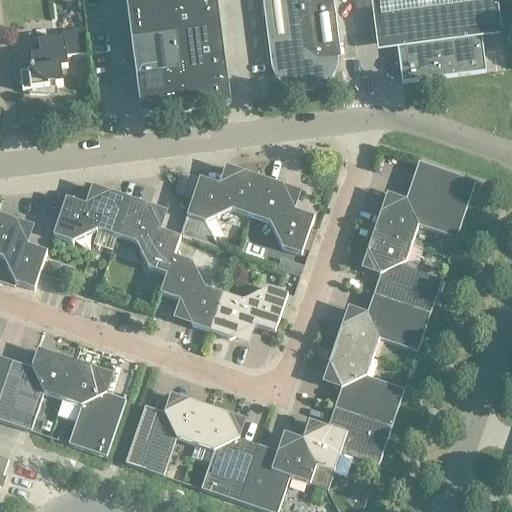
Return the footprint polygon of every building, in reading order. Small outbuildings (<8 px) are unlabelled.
[(219,32),(214,0),(182,0),(171,1),(176,38),(219,32)] [(262,0),(271,63),(271,66),(272,68),(273,71),(274,73),(275,75),(276,77),(278,80),(280,82),(282,83),(285,86),(289,89),(292,90),(295,91),(300,92),(304,92),(306,92),(308,92),(311,91),(314,91),(318,89),(319,89),(322,87),(325,85),(328,82),(330,80),(333,77),(334,75),(336,71),(337,68),(338,64),(338,60),(341,60),(339,41),(333,0),(262,0)] [(494,0),(372,0),(379,50),(499,35),(494,0)] [(176,38),(171,1),(127,7),(131,43),(176,38)] [(60,70),(67,69),(66,59),(85,56),(82,32),(61,35),(62,41),(38,44),(39,56),(30,57),(32,70),(29,71),(29,73),(19,74),(21,93),(28,92),(28,95),(47,96),(47,90),(48,90),(48,88),(54,87),(54,89),(62,88),(60,70)] [(224,71),(219,32),(176,38),(181,76),(224,71)] [(181,76),(176,38),(131,43),(136,82),(181,76)] [(396,49),(401,84),(485,74),(480,38),(396,49)] [(229,107),(224,71),(181,76),(185,112),(229,107)] [(185,112),(181,76),(136,82),(141,118),(185,112)] [(475,184),(418,165),(405,203),(417,228),(455,241),(475,184)] [(244,175),(218,188),(231,213),(250,219),(263,182),(244,175)] [(186,219),(188,220),(181,239),(218,252),(206,225),(231,213),(218,188),(199,181),(186,219)] [(282,188),(263,182),(250,219),(269,226),(294,213),(282,188)] [(110,195),(85,207),(97,233),(116,239),(129,201),(110,195)] [(72,245),(97,233),(85,207),(65,201),(52,239),(72,245)] [(148,208),(129,201),(116,239),(135,246),(160,233),(148,208)] [(417,228),(405,203),(380,215),(373,234),(411,247),(417,228)] [(314,220),(294,213),(269,226),(281,251),(301,258),(314,220)] [(15,223),(0,217),(0,259),(2,261),(27,248),(15,223)] [(180,240),(160,233),(135,246),(147,271),(166,277),(166,278),(173,259),(180,240)] [(411,247),(373,234),(367,253),(379,279),(405,266),(411,247)] [(47,255),(27,248),(2,261),(14,286),(34,293),(47,255)] [(166,278),(166,277),(159,296),(179,303),(204,291),(192,265),(173,259),(166,278)] [(47,262),(43,275),(55,279),(60,267),(47,262)] [(442,279),(405,266),(379,279),(373,298),(429,317),(442,279)] [(61,267),(57,280),(73,285),(77,273),(61,267)] [(223,297),(204,291),(179,303),(191,328),(210,335),(223,297)] [(267,291),(242,304),(255,329),(274,336),(287,298),(267,291)] [(242,304),(223,297),(210,335),(229,341),(255,329),(242,304)] [(429,317),(373,298),(366,316),(379,342),(416,355),(429,317)] [(379,342),(366,316),(341,329),(334,348),(372,361),(379,342)] [(372,361),(334,348),(328,367),(340,392),(366,380),(372,361)] [(56,358),(31,371),(43,396),(62,403),(75,365),(56,358)] [(0,398),(12,364),(0,360),(0,398)] [(31,371),(12,364),(0,398),(0,423),(30,434),(43,396),(31,371)] [(94,371),(75,365),(62,403),(81,409),(106,397),(94,371)] [(404,393),(366,380),(340,392),(334,411),(391,430),(404,393)] [(125,403),(106,397),(81,409),(68,447),(106,460),(125,403)] [(188,404),(163,416),(175,441),(194,448),(207,410),(188,404)] [(163,416),(144,410),(125,466),(163,479),(175,441),(163,416)] [(226,417),(207,410),(194,448),(213,454),(239,442),(226,417)] [(391,430),(334,411),(327,430),(340,455),(377,468),(378,468),(391,430)] [(340,455),(327,430),(302,442),(315,470),(333,476),(340,455)] [(258,448),(239,442),(213,454),(200,492),(238,505),(258,448)] [(315,470),(302,442),(277,455),(289,480),(309,487),(315,470)] [(277,455),(258,448),(238,505),(258,511),(278,511),(289,480),(277,455)]
